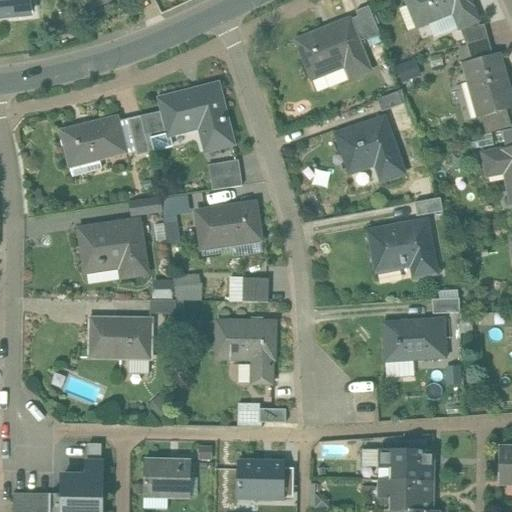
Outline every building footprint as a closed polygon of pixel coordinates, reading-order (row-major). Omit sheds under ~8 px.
[(0,0),(0,17),(30,14),(30,15),(31,14),(29,0),(0,0)] [(85,0),(90,9),(108,0),(85,0)] [(472,0),(409,0),(420,27),(457,13),(463,28),(481,22),(472,0)] [(368,7),(355,13),(368,41),(380,35),(368,7)] [(349,20),(295,41),(311,80),(345,67),(350,79),(370,71),(349,20)] [(481,22),(463,28),(469,43),(486,39),(492,37),(487,24),(482,26),(481,22)] [(469,43),(465,44),(470,60),(491,54),(486,39),(469,43)] [(470,60),(463,63),(480,118),(511,108),(495,53),(491,54),(470,60)] [(219,83),(160,98),(163,110),(169,135),(171,134),(207,125),(213,148),(234,143),(219,83)] [(402,91),(379,99),(384,111),(407,103),(402,91)] [(163,110),(141,116),(146,139),(150,152),(174,146),(171,134),(169,135),(163,110)] [(141,116),(129,119),(135,142),(146,139),(141,116)] [(388,117),(340,134),(352,168),(379,159),(386,179),(407,172),(388,117)] [(118,118),(63,131),(71,166),(126,153),(118,118)] [(511,129),(502,131),(504,147),(511,145),(511,129)] [(146,139),(135,142),(138,155),(150,152),(146,139)] [(511,145),(504,147),(484,151),(489,177),(506,174),(511,203),(511,145)] [(240,160),(210,164),(212,178),(217,178),(216,176),(241,172),(240,160)] [(241,172),(216,176),(217,178),(218,190),(243,186),(241,172)] [(161,198),(134,202),(136,216),(163,212),(161,198)] [(441,198),(418,202),(420,213),(443,209),(441,198)] [(256,201),(193,210),(199,251),(262,242),(256,201)] [(153,221),(155,242),(179,239),(176,218),(153,221)] [(429,219),(372,229),(378,266),(416,260),(419,274),(438,270),(429,219)] [(140,222),(83,232),(90,273),(89,268),(128,262),(130,277),(149,273),(140,222)] [(175,300),(201,299),(199,274),(173,275),(175,300)] [(271,278),(245,278),(245,302),(271,303),(271,278)] [(458,312),(457,289),(433,290),(434,313),(458,312)] [(176,301),(153,301),(153,312),(176,313),(176,301)] [(153,320),(93,318),(92,355),(152,357),(153,320)] [(445,318),(385,322),(387,360),(448,356),(445,318)] [(277,322),(219,321),(218,359),(255,360),(255,384),(274,384),(274,360),(276,360),(277,322)] [(287,409),(262,409),(262,426),(287,427),(287,409)] [(511,444),(504,445),(503,483),(511,483),(511,444)] [(437,451),(382,451),(382,468),(401,469),(401,480),(432,480),(436,480),(436,468),(432,468),(432,453),(436,453),(437,451)] [(64,477),(63,511),(102,511),(103,461),(86,461),(86,477),(64,477)] [(191,462),(144,462),(144,497),(191,498),(191,462)] [(284,463),(237,463),(237,498),(284,499),(284,463)] [(401,480),(381,480),(381,498),(401,498),(400,510),(436,510),(436,497),(431,497),(432,480),(401,480)] [(25,511),(26,493),(16,493),(15,511),(25,511)] [(26,493),(25,511),(37,511),(38,493),(26,493)] [(50,511),(50,493),(38,493),(37,511),(50,511)] [(50,493),(50,511),(61,511),(62,493),(50,493)]
